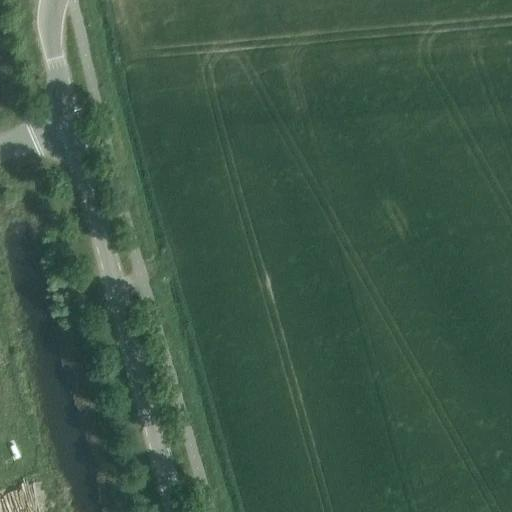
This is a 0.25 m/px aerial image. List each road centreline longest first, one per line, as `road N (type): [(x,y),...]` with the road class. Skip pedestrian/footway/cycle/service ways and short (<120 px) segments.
road 1 (tertiary): [(178,511),(71,125)]
road 2 (tertiary): [(71,125),(51,46),(51,0)]
